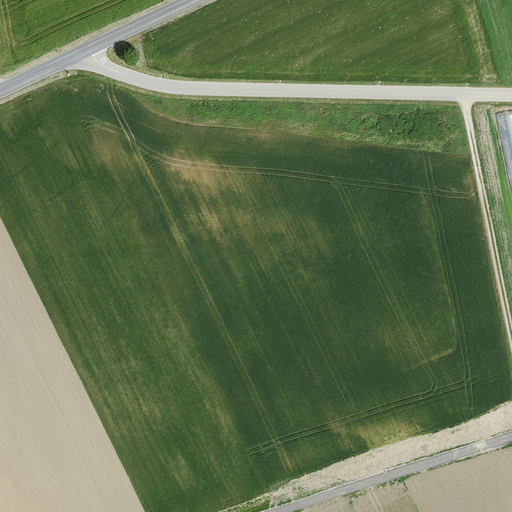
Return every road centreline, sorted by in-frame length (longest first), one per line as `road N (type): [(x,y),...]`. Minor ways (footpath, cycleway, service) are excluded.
road 1 (unclassified): [(511,94),(161,85),(74,55)]
road 2 (track): [(511,346),(465,94)]
road 3 (track): [(511,437),(277,511)]
road 4 (tertiary): [(74,55),(191,0)]
